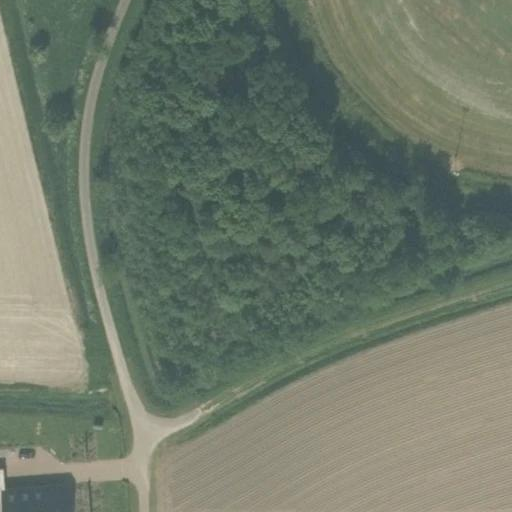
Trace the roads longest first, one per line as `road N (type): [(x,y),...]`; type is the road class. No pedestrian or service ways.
road 1 (unclassified): [(142,444),(97,285),(81,180),(101,63),(127,0)]
road 2 (track): [(201,411),(310,350),(511,281)]
